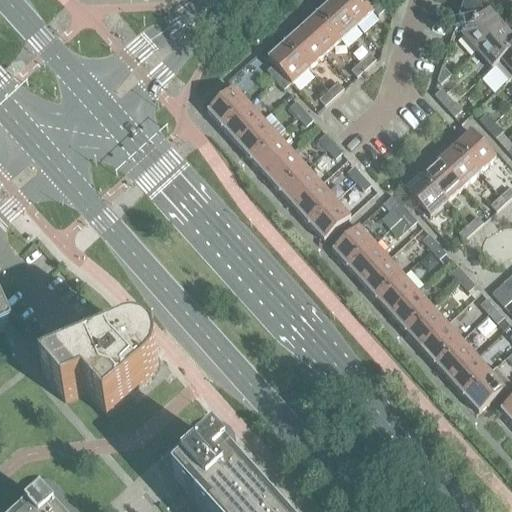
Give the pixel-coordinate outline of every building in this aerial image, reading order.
[(361,0),(337,0),(335,2),(359,29),(375,14),(379,19),(386,13),(377,3),(370,10),(361,0)] [(335,2),(318,17),(342,44),(359,29),(335,2)] [(463,38),(478,54),(505,30),(490,14),(487,17),(479,8),(466,4),(455,35),(463,38)] [(318,17),(303,31),(327,57),(342,44),(318,17)] [(493,72),(502,64),(502,63),(511,53),(511,37),(505,30),(478,54),(493,72)] [(303,31),(286,46),(309,73),(327,57),(303,31)] [(269,61),(275,68),(283,77),(291,87),(292,88),(309,73),(286,46),(269,61)] [(511,82),(511,53),(502,63),(502,64),(493,72),(507,87),(511,82)] [(371,57),(362,65),(368,72),(377,64),(371,57)] [(368,72),(362,65),(352,74),(358,81),(368,72)] [(269,73),(277,83),(283,77),(275,68),(269,73)] [(438,85),(441,88),(452,78),(443,68),(438,85)] [(283,77),(277,83),(285,92),(291,87),(283,77)] [(339,86),(329,95),(335,102),(345,93),(339,86)] [(209,115),(225,132),(251,108),(236,91),(209,115)] [(435,98),(447,112),(454,106),(442,92),(435,98)] [(335,102),(329,95),(319,103),(326,110),(335,102)] [(291,111),(301,122),(307,116),(297,105),(291,111)] [(454,106),(447,112),(455,120),(462,114),(454,106)] [(225,132),(239,149),(266,124),(251,108),(225,132)] [(307,116),(301,122),(307,130),(314,124),(307,116)] [(480,123),(488,132),(495,126),(487,117),(480,123)] [(239,149),(254,164),(280,140),(266,124),(239,149)] [(495,126),(488,132),(497,142),(504,136),(495,126)] [(473,134),(456,149),(481,176),(497,161),(473,134)] [(320,144),(329,154),(336,148),(326,138),(320,144)] [(254,164),(268,181),(295,156),(280,140),(254,164)] [(336,148),(329,154),(337,163),(343,157),(336,148)] [(456,149),(440,164),(464,190),(481,176),(456,149)] [(268,181),(282,197),(309,173),(295,156),(268,181)] [(440,164),(424,178),(448,205),(464,190),(440,164)] [(349,176),(358,186),(364,180),(355,170),(349,176)] [(282,197),(297,213),(324,189),(309,173),(282,197)] [(448,205),(424,178),(408,193),(432,220),(448,205)] [(364,180),(358,186),(366,194),(372,189),(364,180)] [(297,213),(311,228),(337,204),(324,189),(297,213)] [(372,189),(366,194),(373,202),(379,197),(372,189)] [(510,192),(502,199),(508,206),(511,201),(511,192),(511,191),(510,192)] [(492,208),(498,215),(508,206),(502,199),(492,208)] [(337,204),(311,228),(326,245),(352,221),(337,204)] [(395,212),(403,221),(410,215),(402,207),(395,212)] [(410,215),(403,221),(412,231),(419,225),(410,215)] [(478,220),(469,229),(475,235),(484,227),(478,220)] [(459,237),(465,244),(475,235),(469,229),(459,237)] [(334,254),(348,270),(375,246),(360,230),(334,254)] [(424,245),(432,254),(439,248),(430,239),(424,245)] [(348,270),(364,287),(390,263),(375,246),(348,270)] [(439,248),(432,254),(446,270),(453,264),(439,248)] [(364,287),(378,303),(404,279),(390,263),(364,287)] [(452,276),(461,286),(468,280),(459,271),(452,276)] [(378,303),(393,320),(420,296),(404,279),(378,303)] [(468,280),(461,286),(469,295),(476,290),(468,280)] [(393,320),(407,335),(434,311),(420,296),(393,320)] [(482,309),(491,319),(497,313),(488,303),(482,309)] [(407,335),(422,352),(449,328),(434,311),(407,335)] [(497,313),(491,319),(498,328),(505,322),(497,313)] [(422,352),(436,368),(463,344),(449,328),(422,352)] [(128,343),(43,379),(66,405),(87,396),(107,420),(132,399),(153,380),(154,379),(155,377),(156,376),(157,374),(158,372),(158,370),(159,368),(159,366),(159,364),(159,362),(159,360),(158,358),(158,356),(157,354),(156,353),(155,351),(154,349),(152,348),(151,347),(149,345),(147,344),(146,343),(144,343),(142,342),(140,342),(138,341),(136,341),(134,341),(132,342),(130,342),(128,343)] [(436,368),(451,385),(478,360),(463,344),(436,368)] [(451,385),(465,400),(492,376),(478,360),(451,385)] [(492,376),(465,400),(480,417),(507,393),(492,376)] [(511,403),(501,414),(511,425),(511,403)] [(171,462),(183,475),(174,483),(200,511),(272,511),(227,462),(228,461),(232,454),(233,447),(232,440),(229,433),(223,429),(216,427),(208,428),(202,432),(198,438),(196,445),(171,462)] [(24,506),(25,508),(25,509),(26,511),(69,511),(62,506),(62,504),(62,502),(61,499),(60,496),(58,493),(56,491),(55,490),(54,489),(52,488),(51,487),(48,486),(47,486),(43,485),(42,485),(39,486),(36,487),(34,488),(31,489),(30,490),(29,491),(27,494),(26,495),(25,498),(24,501),(24,503),(24,505),(24,506)]
